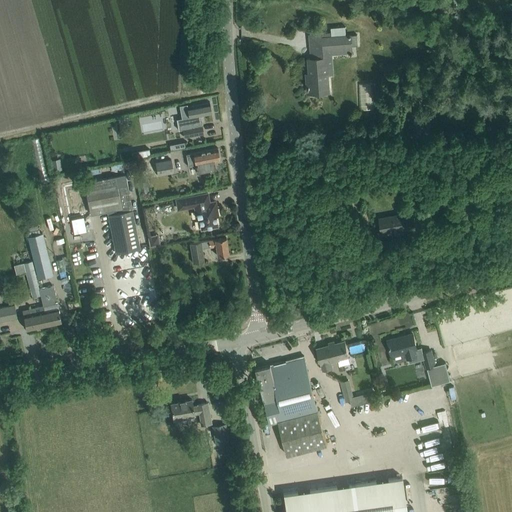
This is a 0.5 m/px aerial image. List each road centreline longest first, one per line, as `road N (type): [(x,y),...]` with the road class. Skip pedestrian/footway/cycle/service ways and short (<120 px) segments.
road 1 (unclassified): [(223,0),(227,109),(255,337)]
road 2 (unclassified): [(255,337),(511,268)]
road 3 (unclassified): [(0,385),(237,341)]
road 4 (unclassified): [(266,511),(237,341)]
road 5 (unknown): [(313,324),(349,437),(362,448)]
